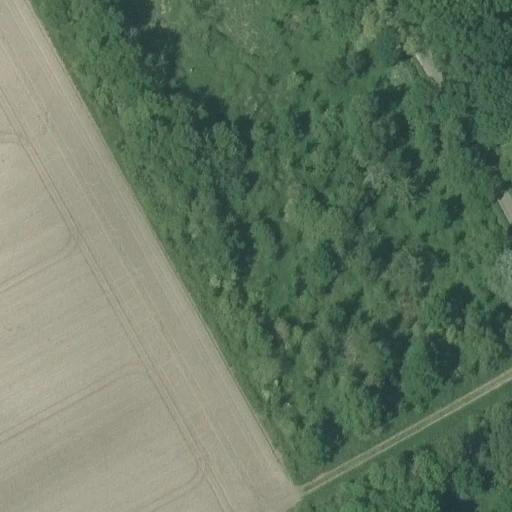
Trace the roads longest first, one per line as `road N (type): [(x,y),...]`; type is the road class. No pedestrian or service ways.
road 1 (track): [(511,374),(303,491)]
road 2 (unclassified): [(476,144),(395,2)]
